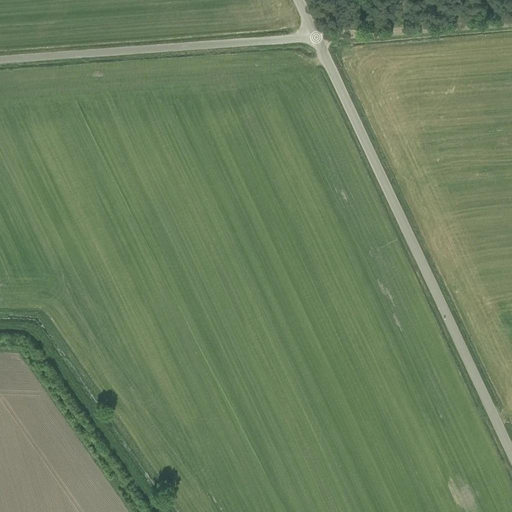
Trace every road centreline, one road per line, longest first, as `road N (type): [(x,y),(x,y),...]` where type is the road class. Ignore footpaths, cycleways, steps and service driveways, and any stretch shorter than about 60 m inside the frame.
road 1 (unclassified): [(511,456),(315,37)]
road 2 (unclassified): [(0,60),(315,37)]
road 3 (track): [(0,328),(35,336),(158,511)]
